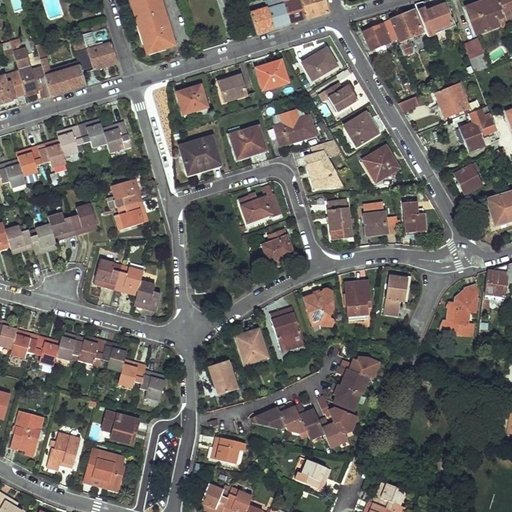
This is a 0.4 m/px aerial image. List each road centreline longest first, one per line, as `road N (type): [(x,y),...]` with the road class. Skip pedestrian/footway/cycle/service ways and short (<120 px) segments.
road 1 (residential): [(336,21),(464,239)]
road 2 (residential): [(319,265),(284,173),(265,171),(167,201)]
road 3 (residential): [(336,21),(131,82)]
road 4 (residential): [(186,331),(156,333),(0,290)]
road 5 (residential): [(186,331),(190,417),(172,511)]
road 6 (residential): [(319,265),(186,331)]
road 7 (residential): [(131,82),(0,122)]
road 8 (residential): [(167,201),(186,331)]
road 9 (residential): [(131,82),(167,201)]
road 10 (residential): [(0,466),(70,501),(113,511)]
